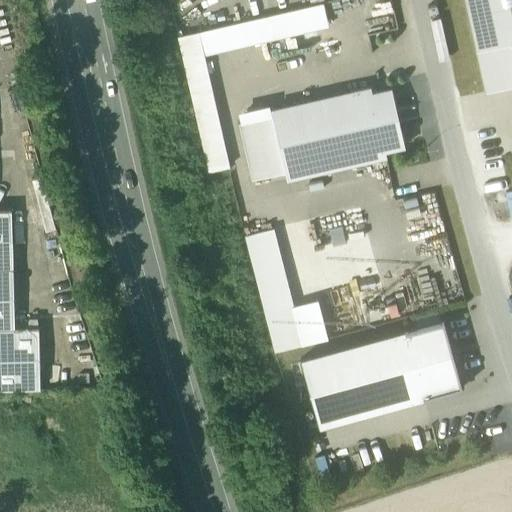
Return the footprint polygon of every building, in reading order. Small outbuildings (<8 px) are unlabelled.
[(511,0),(465,0),(487,90),(511,83),(511,0)] [(370,87),(270,109),(272,116),(238,124),(251,180),(285,173),(286,179),(386,157),(384,151),(404,147),(390,88),(380,90),(371,93),(370,87)] [(0,390),(40,389),(39,327),(15,327),(11,209),(0,208),(0,390)] [(272,231),(245,238),(275,352),(302,345),(272,231)] [(449,344),(441,320),(300,358),(318,426),(424,399),(463,388),(462,385),(455,362),(452,353),(449,344)]
